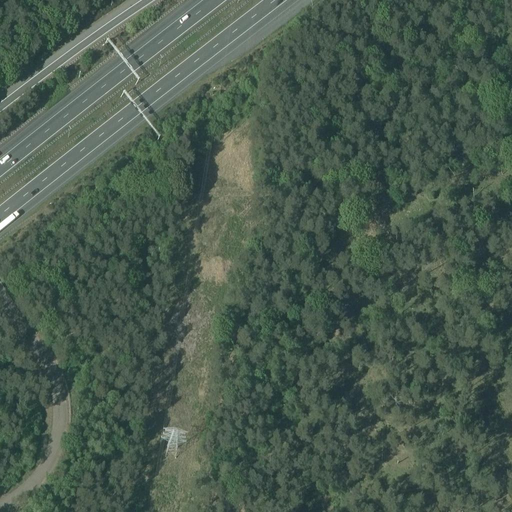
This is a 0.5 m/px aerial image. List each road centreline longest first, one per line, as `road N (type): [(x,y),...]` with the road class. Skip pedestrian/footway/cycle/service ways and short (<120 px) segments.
road 1 (motorway): [(0,222),(283,0)]
road 2 (motorway): [(209,0),(0,165)]
road 3 (unclassified): [(0,508),(48,465),(59,427),(50,371),(0,302)]
road 4 (motorway): [(150,0),(0,109)]
